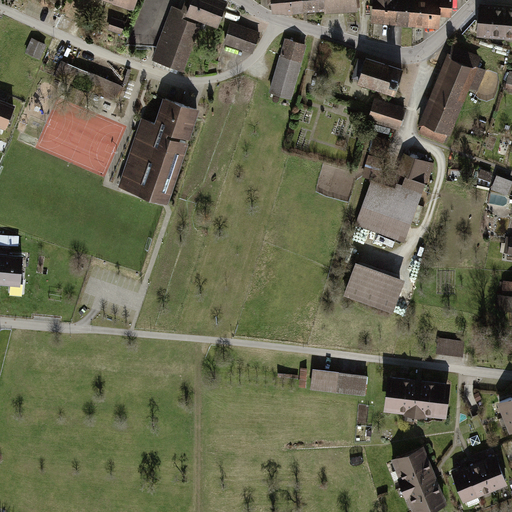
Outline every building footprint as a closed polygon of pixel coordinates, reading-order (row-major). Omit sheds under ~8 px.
[(170,5),(151,58),(184,70),(201,22),(218,28),(228,1),(225,0),(181,0),(179,8),(170,5)] [(272,0),(273,9),(294,8),(294,9),(327,7),(327,11),(357,9),(355,0),(272,0)] [(374,0),(374,17),(411,19),(410,22),(438,24),(439,13),(451,13),(452,0),(374,0)] [(480,7),(478,32),(511,35),(511,9),(507,9),(480,7)] [(259,31),(230,20),(222,42),(251,53),(259,31)] [(111,21),(109,28),(123,32),(125,24),(111,21)] [(46,45),(33,39),(27,52),(40,58),(46,45)] [(286,41),(267,94),(286,101),(305,48),(286,41)] [(454,48),(420,131),(444,141),(467,83),(476,87),(483,71),(474,67),(478,58),(454,48)] [(366,57),(358,80),(395,92),(402,70),(366,57)] [(120,84),(63,60),(56,76),(114,100),(120,84)] [(144,117),(120,185),(166,200),(197,109),(164,97),(156,121),(144,117)] [(405,108),(372,98),(365,120),(398,131),(405,108)] [(0,101),(0,124),(5,126),(14,107),(0,101)] [(388,154),(391,138),(375,135),(371,151),(388,154)] [(402,153),(395,175),(402,178),(423,184),(430,162),(402,153)] [(492,189),(509,195),(511,187),(511,177),(498,173),(492,189)] [(369,175),(352,224),(404,242),(422,193),(420,193),(400,186),(369,175)] [(402,178),(400,186),(420,193),(423,184),(402,178)] [(1,234),(1,243),(20,243),(21,234),(1,234)] [(21,250),(0,248),(0,280),(18,282),(21,250)] [(356,256),(341,298),(388,314),(403,271),(356,256)] [(511,281),(506,281),(505,298),(501,298),(501,316),(511,316),(511,281)] [(464,340),(439,337),(437,350),(463,354),(464,340)] [(316,370),(314,391),(367,396),(368,375),(316,370)] [(390,376),(386,406),(406,409),(406,412),(424,414),(425,411),(444,413),(447,384),(390,376)] [(511,396),(500,401),(511,430),(511,429),(511,396)] [(418,511),(444,501),(422,446),(394,458),(402,477),(399,478),(406,495),(409,494),(416,511),(418,511)] [(494,457),(454,473),(465,498),(504,482),(494,457)]
